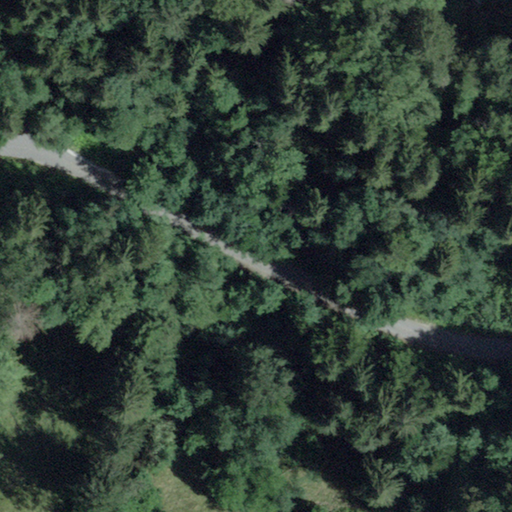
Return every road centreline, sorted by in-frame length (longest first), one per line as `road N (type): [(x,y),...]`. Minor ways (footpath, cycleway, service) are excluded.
road 1 (unclassified): [(0,145),(22,141),(400,330),(511,347)]
road 2 (track): [(511,215),(216,46),(116,0)]
road 3 (track): [(112,184),(75,119),(0,58)]
